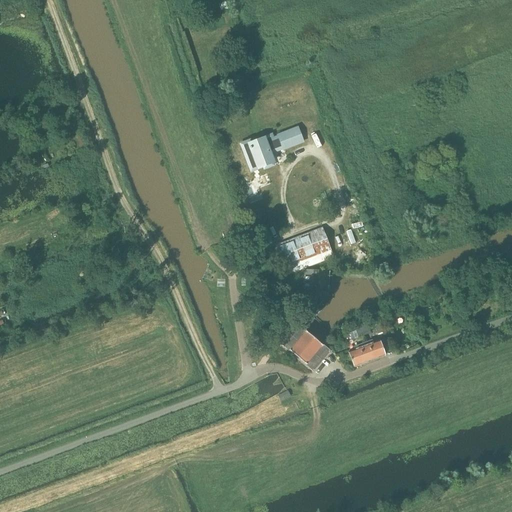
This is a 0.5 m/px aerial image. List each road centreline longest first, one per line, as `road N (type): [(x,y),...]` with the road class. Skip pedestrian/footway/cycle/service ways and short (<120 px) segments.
road 1 (unclassified): [(511,318),(339,380),(265,369),(0,472)]
road 2 (track): [(218,391),(160,262),(120,197),(48,0)]
road 3 (track): [(115,0),(198,228),(234,288)]
